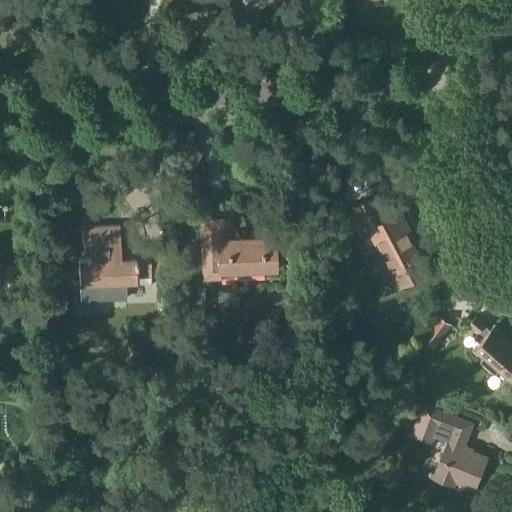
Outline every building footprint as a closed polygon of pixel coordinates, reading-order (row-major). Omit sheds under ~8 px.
[(350,209),(365,237),(370,234),(398,287),(429,271),(408,232),(411,230),(401,211),(388,218),(385,212),(387,212),(378,194),(350,209)] [(232,239),(232,220),(204,221),(206,280),(220,279),(220,277),(232,277),(232,272),(276,270),(274,240),(260,240),(260,238),(232,239)] [(90,257),(79,258),(81,300),(127,299),(126,282),(137,281),(137,277),(150,276),(150,286),(152,285),(150,247),(136,248),(136,257),(121,257),(120,225),(82,227),(83,243),(89,243),(90,257)] [(481,360),(496,373),(498,370),(511,381),(511,379),(511,343),(504,336),(506,334),(496,325),(491,330),(485,325),(486,324),(476,315),(469,324),(479,333),(480,331),(486,335),(474,349),(483,357),(481,360)] [(451,324),(440,316),(424,338),(434,346),(451,324)] [(348,360),(333,349),(322,366),(338,377),(348,360)] [(408,384),(392,378),(386,394),(402,400),(408,384)] [(433,475),(454,483),(455,479),(475,487),(487,457),(462,447),(472,423),(423,404),(411,434),(433,443),(436,436),(447,441),(435,471),(434,471),(433,475)]
